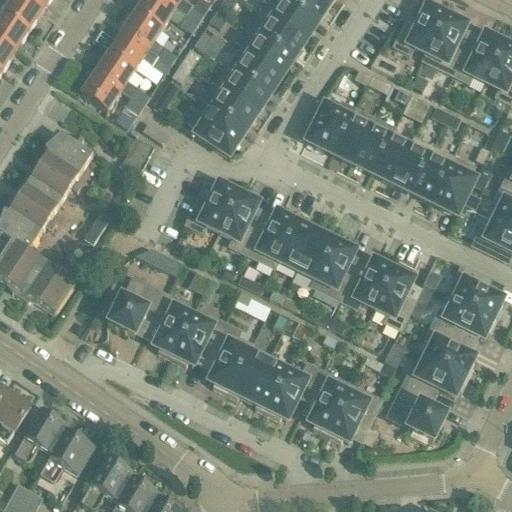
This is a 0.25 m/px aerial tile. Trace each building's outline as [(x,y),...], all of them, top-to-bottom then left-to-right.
[(28,36),(41,17),(42,16),(17,0),(13,0),(1,19),(28,36)] [(17,0),(42,16),(52,0),(17,0)] [(161,34),(174,14),(152,0),(145,0),(134,17),(161,34)] [(181,3),(183,0),(152,0),(174,14),(185,22),(197,29),(202,20),(191,13),(192,11),(181,3)] [(230,14),(237,4),(230,0),(226,0),(221,9),(230,14)] [(322,21),(328,11),(311,0),(274,0),(274,1),(313,27),(318,19),(322,21)] [(311,0),(328,11),(335,1),(332,0),(311,0)] [(304,47),(311,37),(307,35),(313,27),(274,1),(262,19),(304,47)] [(447,17),(433,10),(432,13),(426,10),(418,27),(407,22),(393,52),(409,60),(412,53),(425,59),(426,60),(447,17)] [(147,55),(158,62),(170,70),(175,61),(153,46),(161,34),(134,17),(120,37),(147,55)] [(219,35),(226,24),(216,17),(208,28),(219,35)] [(452,81),(472,40),(463,35),(466,30),(460,27),(461,24),(447,17),(426,60),(425,59),(422,66),(452,81)] [(0,46),(15,57),(28,36),(1,19),(0,20),(0,46)] [(298,57),(304,47),(262,19),(250,37),(289,63),(294,55),(298,57)] [(191,38),(197,29),(185,22),(180,30),(191,38)] [(170,70),(158,62),(147,55),(120,37),(107,58),(133,76),(141,64),(164,79),(170,70)] [(280,83),(287,73),(283,71),(289,63),(250,37),(238,55),(280,83)] [(201,57),(210,44),(201,39),(193,51),(201,57)] [(506,46),(492,39),(490,42),(484,39),(482,44),(472,40),(452,81),(467,88),(470,81),(484,88),(506,46)] [(0,75),(1,77),(15,57),(0,46),(0,75)] [(511,110),(511,107),(511,48),(506,46),(484,88),(498,95),(495,102),(511,110)] [(274,93),(280,83),(238,55),(226,73),(265,99),(270,91),(274,93)] [(191,75),(199,62),(190,56),(181,69),(191,75)] [(136,94),(126,87),(133,76),(107,58),(93,78),(120,96),(131,102),(143,110),(148,101),(136,93),(136,94)] [(181,90),(191,75),(181,69),(171,84),(181,90)] [(256,119),(263,110),(259,107),(265,99),(226,73),(214,91),(256,119)] [(358,75),(354,85),(366,91),(367,90),(371,82),(358,75)] [(106,116),(120,96),(93,78),(80,99),(106,116)] [(371,82),(367,90),(379,96),(384,87),(371,81),(371,82)] [(417,81),(412,91),(419,95),(425,84),(417,81)] [(178,93),(168,86),(161,97),(171,103),(178,93)] [(250,129),(256,119),(214,91),(202,109),(241,135),(246,127),(250,129)] [(398,94),(394,104),(405,110),(410,100),(398,94)] [(410,100),(405,110),(417,115),(422,106),(410,100)] [(137,119),(143,110),(131,102),(125,111),(137,119)] [(305,147),(332,160),(350,123),(354,114),(340,107),(335,116),(323,110),(323,111),(318,120),(315,118),(307,135),(310,137),(305,147)] [(228,162),(239,145),(236,143),(241,135),(202,109),(189,129),(197,135),(194,140),(228,162)] [(435,112),(430,122),(442,128),(448,118),(435,112)] [(352,170),(374,124),(354,114),(350,123),(332,160),(352,170)] [(448,118),(442,128),(454,134),(460,124),(448,118)] [(390,143),(394,134),(374,124),(352,170),(371,179),(389,142),(390,143)] [(162,149),(168,140),(148,127),(142,136),(162,149)] [(499,135),(491,151),(502,157),(510,140),(499,135)] [(82,147),(65,136),(62,140),(60,139),(44,153),(45,155),(47,157),(47,158),(79,179),(92,159),(79,151),(82,147)] [(408,152),(390,189),(410,198),(428,162),(427,161),(433,151),(413,141),(407,151),(408,152)] [(408,152),(407,151),(390,143),(389,142),(371,179),(390,189),(408,152)] [(137,182),(152,152),(135,144),(120,174),(137,182)] [(430,208),(452,162),(453,161),(433,151),(427,161),(428,162),(410,198),(430,208)] [(482,169),(488,156),(480,152),(474,166),(482,169)] [(29,176),(24,184),(60,208),(70,193),(76,197),(81,190),(75,185),(79,179),(47,158),(33,179),(29,176)] [(453,161),(452,162),(430,208),(456,221),(474,184),(470,182),(475,171),(453,161)] [(511,178),(508,177),(501,192),(511,197),(511,178)] [(49,224),(60,208),(24,184),(18,193),(22,196),(8,216),(40,237),(44,231),(50,236),(55,228),(49,224)] [(218,238),(239,195),(225,188),(224,191),(218,189),(215,193),(205,188),(185,230),(201,238),(204,231),(218,238)] [(511,233),(511,197),(501,192),(493,207),(499,210),(493,224),(511,233)] [(243,259),(264,217),(255,213),(257,208),(252,205),(253,202),(239,195),(218,238),(232,245),(228,251),(243,259)] [(468,198),(463,209),(475,215),(480,204),(468,198)] [(7,218),(4,216),(3,215),(0,222),(0,239),(2,241),(0,245),(7,250),(11,245),(28,256),(40,237),(8,216),(7,218)] [(273,222),(264,217),(243,259),(259,266),(273,273),(297,223),(283,216),(282,220),(276,217),(273,222)] [(308,229),(297,223),(273,273),(274,274),(278,267),(295,276),(315,236),(306,232),(308,229)] [(511,233),(493,224),(486,238),(480,235),(472,251),(511,270),(511,233)] [(324,241),(315,236),(295,276),(312,284),(309,291),(311,292),(336,242),(325,237),(324,241)] [(311,292),(340,307),(361,265),(352,261),(354,256),(348,253),(350,249),(336,242),(311,292)] [(18,302),(42,265),(28,256),(11,245),(7,250),(0,260),(0,284),(14,293),(11,297),(18,302)] [(184,250),(178,246),(174,255),(180,258),(184,250)] [(181,270),(150,254),(135,261),(175,281),(181,270)] [(394,271),(380,264),(379,268),(373,265),(370,270),(361,265),(340,307),(356,314),(359,307),(373,314),(394,271)] [(59,277),(42,265),(18,302),(28,308),(30,304),(55,320),(76,288),(66,282),(71,275),(63,270),(59,277)] [(399,336),(420,294),(410,289),(412,284),(407,282),(408,278),(394,271),(373,314),(387,321),(384,328),(399,336)] [(499,310),(502,304),(497,302),(502,292),(461,271),(446,301),(453,305),(496,326),(503,312),(499,310)] [(260,299),(264,292),(241,281),(237,288),(260,299)] [(146,341),(166,300),(131,283),(120,304),(117,309),(113,306),(105,321),(110,324),(108,329),(133,342),(135,338),(146,343),(146,342),(146,341)] [(282,304),(282,302),(272,297),(269,303),(279,309),(282,304)] [(240,299),(237,305),(247,311),(250,304),(240,299)] [(171,365),(192,321),(178,314),(181,307),(166,300),(146,341),(146,342),(156,346),(153,351),(159,354),(157,358),(171,365)] [(282,304),(279,309),(291,314),(295,307),(283,301),(282,302),(282,304)] [(453,305),(446,318),(439,315),(432,330),(473,350),(477,341),(483,344),(485,338),(489,340),(496,326),(453,305)] [(287,323),(279,319),(273,331),(281,335),(287,323)] [(327,332),(331,325),(319,319),(315,326),(327,332)] [(206,328),(192,321),(171,365),(185,372),(187,368),(193,371),(195,366),(204,370),(224,329),(209,321),(206,328)] [(340,338),(343,332),(331,325),(327,332),(340,338)] [(301,346),(307,332),(298,327),(292,342),(301,346)] [(78,338),(83,330),(80,328),(75,336),(78,338)] [(248,357),(251,350),(236,343),(239,336),(224,329),(204,370),(204,372),(213,376),(208,386),(214,389),(212,393),(226,400),(247,356),(248,357)] [(467,384),(474,370),(471,368),(473,362),(468,360),(473,350),(432,330),(424,345),(431,349),(424,363),(467,384)] [(333,354),(336,346),(326,341),(322,349),(333,354)] [(247,406),(253,392),(266,366),(248,357),(247,356),(226,400),(237,405),(238,401),(247,406)] [(403,389),(409,392),(432,404),(437,394),(454,402),(457,396),(460,398),(467,384),(424,363),(418,375),(411,372),(403,389)] [(396,371),(385,365),(379,377),(390,382),(396,371)] [(264,419),(265,419),(285,376),(266,366),(253,392),(247,406),(256,410),(254,414),(264,419)] [(307,406),(321,377),(306,369),(300,383),(285,376),(265,419),(264,419),(278,426),(280,422),(286,425),(298,402),(307,406)] [(326,441),(350,391),(321,377),(307,406),(307,407),(301,418),(310,423),(308,428),(314,431),(312,434),(326,441)] [(432,404),(409,392),(403,389),(401,393),(386,422),(408,432),(406,435),(411,437),(409,442),(424,450),(427,445),(432,447),(444,422),(427,414),(432,404)] [(365,398),(350,391),(326,441),(340,448),(342,444),(348,447),(350,442),(360,447),(381,406),(365,398)] [(0,443),(7,448),(30,412),(0,392),(0,443)] [(66,437),(68,433),(39,416),(13,461),(24,468),(25,468),(27,468),(28,467),(29,467),(29,466),(37,453),(50,461),(51,461),(65,436),(66,437)] [(93,453),(66,437),(65,436),(51,461),(50,461),(38,481),(50,488),(51,488),(52,488),(54,487),(55,486),(62,473),(76,482),(93,453)] [(131,484),(134,480),(105,463),(79,508),(85,511),(95,511),(103,500),(116,508),(117,508),(131,483),(131,484)] [(159,500),(131,484),(131,483),(117,508),(116,508),(113,511),(151,511),(156,503),(157,504),(159,500)] [(17,489),(12,498),(35,511),(36,511),(42,502),(17,489)] [(35,511),(12,498),(6,508),(12,511),(35,511)] [(171,511),(157,504),(156,503),(151,511),(171,511)]
